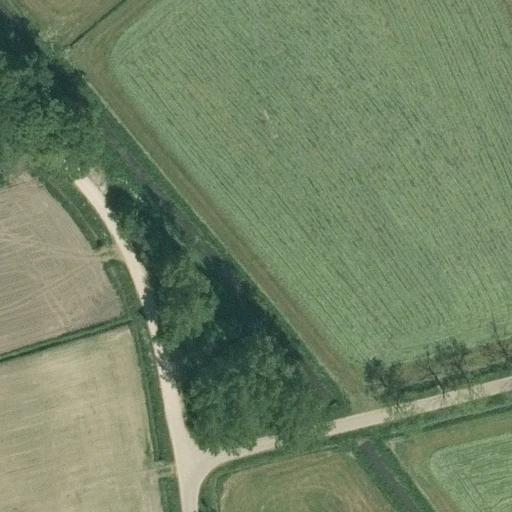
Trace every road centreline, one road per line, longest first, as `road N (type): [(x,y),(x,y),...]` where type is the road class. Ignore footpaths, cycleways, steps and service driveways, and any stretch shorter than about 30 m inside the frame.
road 1 (track): [(0,99),(90,190),(136,266),(186,465)]
road 2 (unclassified): [(194,511),(186,465),(511,384)]
